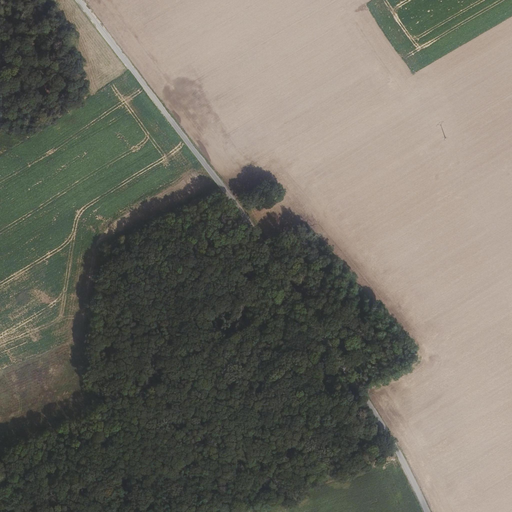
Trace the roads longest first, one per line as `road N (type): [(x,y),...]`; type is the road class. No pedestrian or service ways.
road 1 (unclassified): [(79,0),(243,221),(400,457),(424,511)]
road 2 (track): [(239,511),(400,457)]
